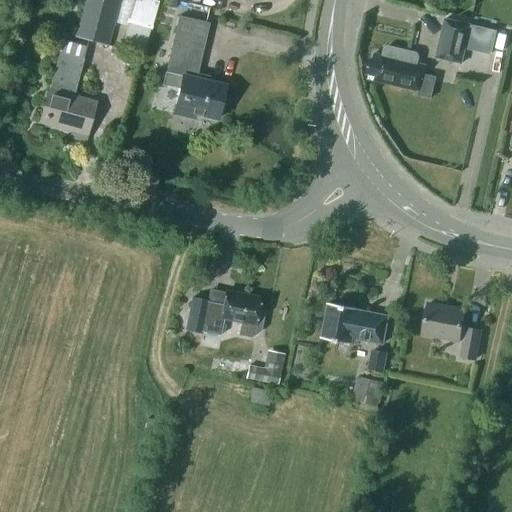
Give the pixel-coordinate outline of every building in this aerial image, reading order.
[(75,37),(107,45),(107,44),(118,0),(85,0),(76,36),(75,37)] [(196,114),(217,119),(225,85),(195,78),(198,66),(208,23),(178,16),(163,84),(179,88),(173,113),(194,118),(196,114)] [(435,58),(462,64),(472,24),(445,17),(435,58)] [(426,21),(418,52),(431,55),(439,25),(426,21)] [(121,45),(143,51),(149,29),(128,23),(121,45)] [(59,51),(83,58),(86,46),(62,40),(59,51)] [(370,58),(366,74),(369,74),(368,79),(401,87),(401,85),(408,87),(408,88),(419,90),(418,94),(430,97),(435,77),(425,75),(427,66),(427,65),(418,63),(420,57),(417,53),(388,46),(384,48),(382,55),(374,53),(373,59),(370,58)] [(40,122),(86,134),(95,102),(69,95),(79,59),(83,60),(83,59),(59,52),(49,89),(48,89),(40,122)] [(218,332),(220,323),(239,327),(238,334),(251,337),(260,331),(263,315),(257,314),(260,298),(226,291),(223,304),(192,298),(186,330),(202,333),(202,329),(218,332)] [(383,343),(388,316),(365,312),(365,313),(357,312),(358,308),(328,303),(322,338),(351,343),(352,338),(383,343)] [(461,357),(475,359),(481,330),(467,327),(466,329),(462,328),(465,310),(428,304),(423,333),(464,341),(461,357)] [(368,368),(384,372),(388,352),(372,349),(368,368)] [(249,364),(247,378),(277,383),(283,355),(267,351),(264,367),(249,364)] [(352,400),(378,406),(383,381),(357,375),(352,400)]
